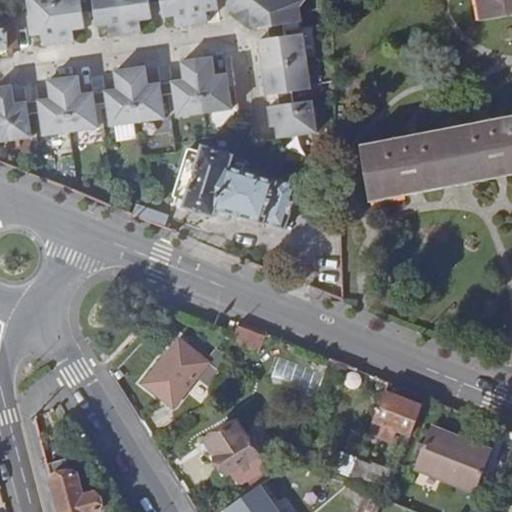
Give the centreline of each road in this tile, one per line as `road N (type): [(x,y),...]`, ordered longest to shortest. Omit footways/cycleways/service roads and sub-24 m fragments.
road 1 (secondary): [(76,227),(511,402)]
road 2 (residential): [(164,511),(33,316)]
road 3 (unknown): [(323,0),(357,26),(511,42)]
road 4 (residential): [(31,511),(0,390)]
